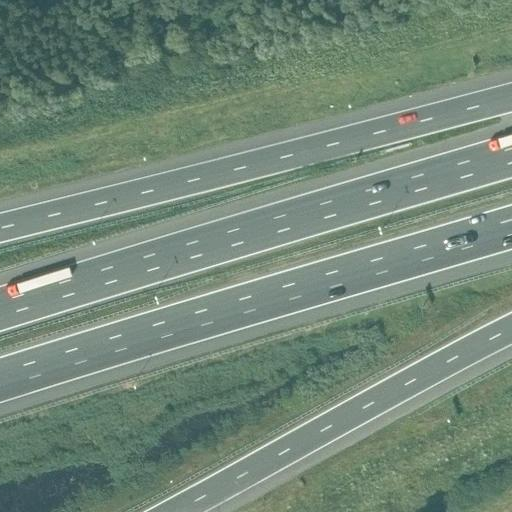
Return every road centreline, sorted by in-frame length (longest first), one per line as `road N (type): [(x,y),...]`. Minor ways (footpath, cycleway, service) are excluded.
road 1 (motorway): [(0,377),(511,221)]
road 2 (motorway): [(511,154),(0,308)]
road 3 (motorway): [(511,96),(0,226)]
road 4 (motorway): [(172,511),(511,331)]
